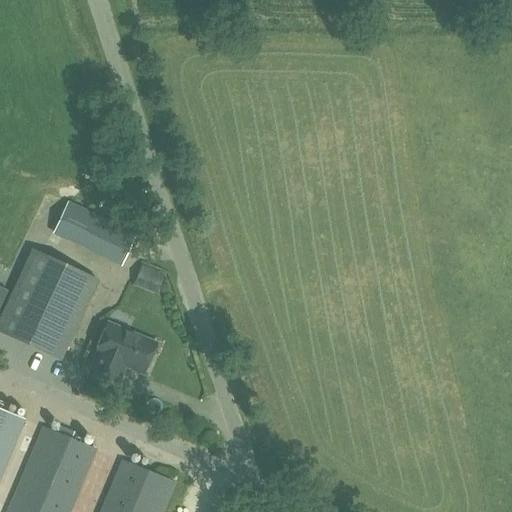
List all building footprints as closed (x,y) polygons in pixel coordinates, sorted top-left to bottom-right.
[(123,268),(138,236),(67,204),(53,235),(123,268)] [(0,316),(3,318),(0,322),(0,332),(62,362),(62,361),(99,282),(33,251),(14,293),(0,286),(0,316)] [(145,374),(156,346),(109,326),(97,354),(99,354),(91,373),(118,384),(126,366),(145,374)] [(0,451),(15,416),(0,410),(0,451)] [(71,511),(97,451),(44,429),(9,511),(71,511)] [(101,511),(164,511),(176,484),(123,462),(101,511)]
